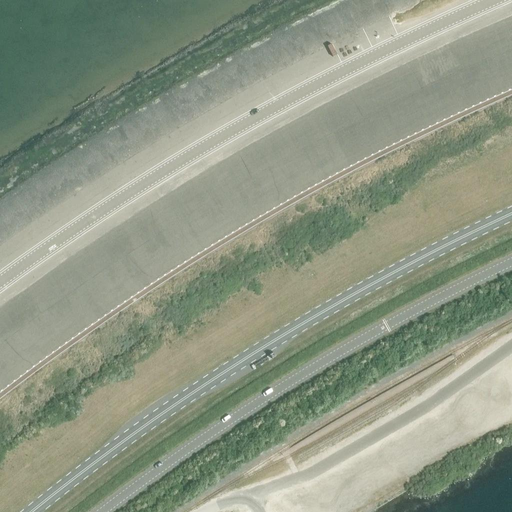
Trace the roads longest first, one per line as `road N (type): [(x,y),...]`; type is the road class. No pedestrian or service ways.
road 1 (unclassified): [(0,282),(171,166),(494,0)]
road 2 (primary): [(31,511),(276,338),(511,214)]
road 3 (tertiary): [(102,511),(246,410),(391,323),(511,264)]
